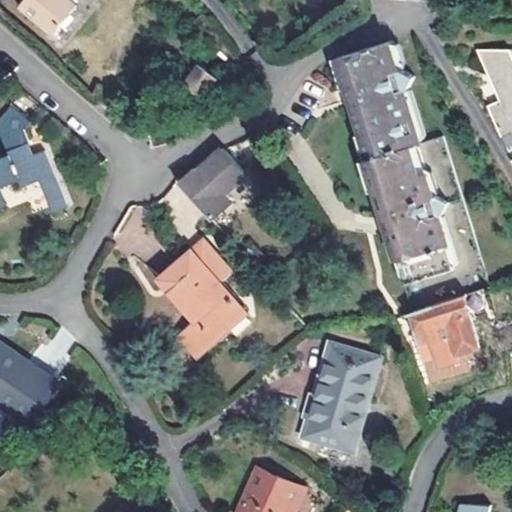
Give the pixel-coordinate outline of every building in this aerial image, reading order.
[(15,0),(18,7),(51,33),(74,2),(71,0),(15,0)] [(229,76),(245,63),(203,14),(188,27),(229,76)] [(396,40),(362,50),(342,56),(353,93),(371,157),(368,158),(387,226),(412,313),(441,301),(466,293),(487,286),(442,137),(425,142),(424,139),(418,117),(421,118),(412,86),(417,74),(404,68),(396,42),(396,40)] [(403,41),(396,42),(404,68),(410,64),(403,41)] [(511,56),(510,51),(480,52),(503,102),(491,107),(504,136),(505,136),(511,132),(511,56)] [(202,93),(217,78),(204,65),(189,80),(202,93)] [(26,135),(34,128),(13,109),(0,126),(0,135),(6,140),(9,161),(0,163),(0,216),(8,214),(1,195),(22,187),(25,194),(42,187),(45,195),(59,189),(47,157),(31,163),(27,152),(32,150),(26,135)] [(424,118),(421,118),(418,117),(424,139),(428,134),(424,118)] [(168,122),(151,126),(156,148),(173,143),(168,122)] [(242,165),(224,146),(203,165),(200,168),(197,166),(178,182),(213,217),(219,224),(225,218),(220,212),(232,201),(223,191),(243,172),(242,165)] [(59,189),(45,195),(52,212),(66,206),(59,189)] [(66,206),(52,212),(55,221),(69,215),(66,206)] [(180,333),(200,356),(252,314),(224,282),(234,273),(205,241),(164,278),(197,318),(180,333)] [(257,242),(249,248),(259,259),(266,253),(257,242)] [(412,313),(409,314),(420,343),(452,331),(458,351),(481,343),(466,293),(441,301),(412,313)] [(2,339),(0,339),(0,399),(32,424),(58,388),(2,339)] [(353,450),(383,357),(332,342),(303,435),(353,450)] [(306,491),(307,488),(299,485),(260,468),(255,466),(254,469),(259,471),(241,511),(287,511),(298,487),(306,491)] [(287,511),(297,511),(306,491),(298,487),(287,511)] [(488,511),(492,501),(464,496),(459,511),(488,511)]
